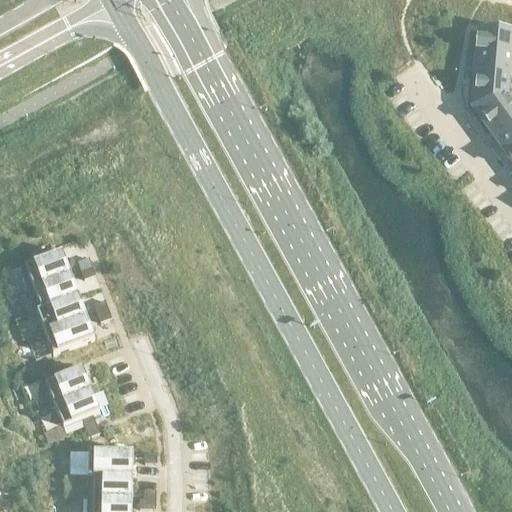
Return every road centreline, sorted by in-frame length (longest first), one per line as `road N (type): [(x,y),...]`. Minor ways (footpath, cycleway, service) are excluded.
road 1 (secondary): [(449,511),(166,0)]
road 2 (secondary): [(109,2),(389,511)]
road 3 (residential): [(140,343),(174,423),(175,511)]
road 4 (residential): [(410,76),(511,211)]
road 5 (tertiary): [(0,66),(109,2)]
